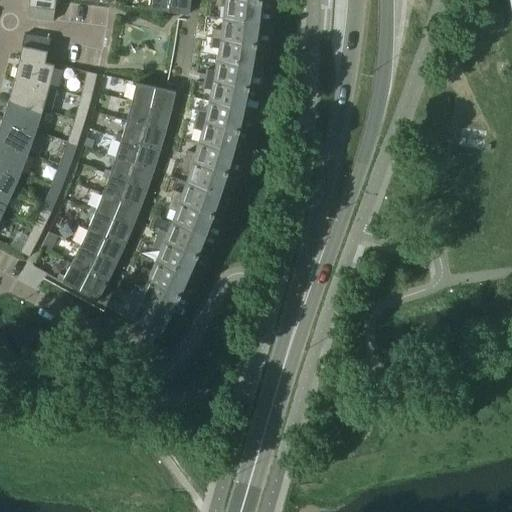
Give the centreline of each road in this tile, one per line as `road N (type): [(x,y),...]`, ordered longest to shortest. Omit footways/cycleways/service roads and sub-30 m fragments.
road 1 (residential): [(9,287),(130,355),(191,239),(219,154),(246,0)]
road 2 (tertiary): [(298,324),(341,234),(377,109),(386,0)]
road 3 (tertiary): [(356,0),(298,324)]
road 4 (tertiary): [(242,511),(298,324)]
